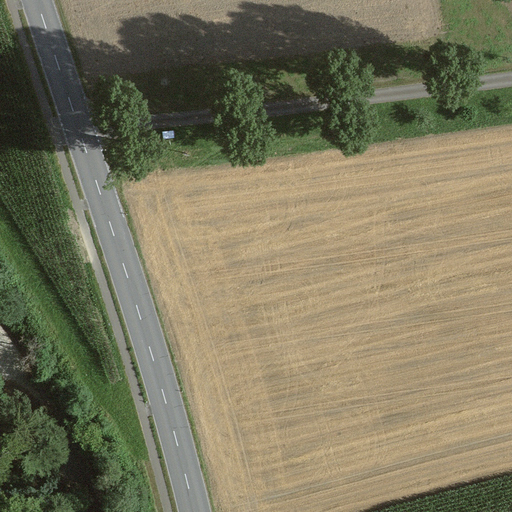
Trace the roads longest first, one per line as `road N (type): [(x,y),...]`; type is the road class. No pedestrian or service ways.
road 1 (tertiary): [(194,511),(36,0)]
road 2 (track): [(511,82),(81,137)]
